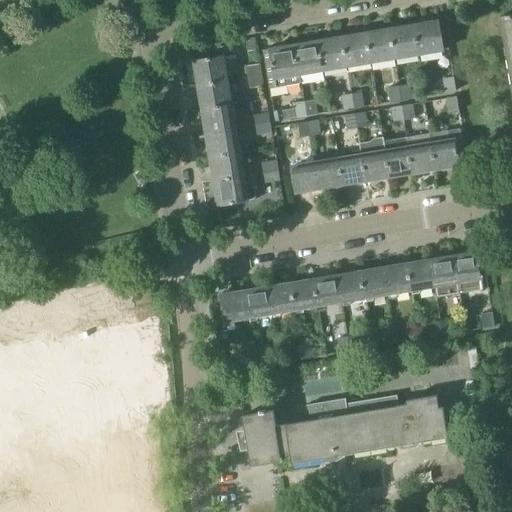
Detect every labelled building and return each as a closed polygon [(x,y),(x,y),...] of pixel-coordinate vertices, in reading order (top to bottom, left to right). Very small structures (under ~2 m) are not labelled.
[(511,85),(511,14),(500,16),(505,47),(509,46),(511,54),(506,55),(511,85)] [(414,25),(419,53),(442,49),(442,50),(443,50),(438,20),(437,20),(437,22),(414,25)] [(395,57),(419,53),(414,25),(390,29),(395,57)] [(366,34),(370,61),(395,57),(390,29),(366,34)] [(342,38),(346,65),(370,61),(366,34),(342,38)] [(257,48),(255,36),(246,38),(248,49),(257,48)] [(318,42),(323,69),(346,65),(342,38),(318,42)] [(294,46),(299,73),(323,69),(318,42),(294,46)] [(301,83),(299,73),(294,46),(263,51),(268,78),(270,89),(301,83)] [(197,85),(228,80),(224,56),(193,61),(197,85)] [(248,76),(261,74),(260,65),(246,67),(248,76)] [(263,84),(261,74),(248,76),(249,87),(263,84)] [(456,90),(454,76),(443,78),(445,92),(456,90)] [(228,80),(197,85),(201,109),(232,104),(228,80)] [(409,83),(399,85),(402,100),(411,98),(409,83)] [(402,100),(399,85),(388,87),(390,102),(402,100)] [(361,92),(351,93),(354,107),(363,106),(361,92)] [(344,109),(354,107),(351,93),(341,95),(344,109)] [(457,96),(446,98),(448,112),(460,110),(457,96)] [(315,99),(303,101),(306,115),(318,114),(315,99)] [(306,115),(303,101),(294,103),(294,107),(296,117),(306,115)] [(413,103),(401,105),(404,120),(415,118),(413,103)] [(232,104),(201,109),(205,133),(236,128),(232,104)] [(394,122),(404,120),(401,105),(391,107),(394,122)] [(296,117),(294,107),(280,109),(282,119),(296,117)] [(365,111),(355,113),(357,127),(367,126),(365,111)] [(254,115),(255,125),(270,122),(268,112),(254,115)] [(357,127),(355,113),(344,114),(347,129),(357,127)] [(318,119),(309,121),(311,135),(320,134),(318,119)] [(299,137),(311,135),(309,121),(297,123),(299,137)] [(270,122),(255,125),(257,135),(271,132),(270,122)] [(468,163),(462,127),(429,133),(430,138),(435,169),(468,163)] [(236,128),(205,133),(209,156),(240,151),(236,128)] [(366,180),(390,176),(384,140),(383,136),(374,138),(370,141),(359,143),(360,150),(366,180)] [(409,145),(407,136),(384,140),(390,176),(414,172),(409,145)] [(414,172),(435,169),(430,138),(423,139),(424,142),(409,145),(414,172)] [(341,184),(366,180),(360,150),(353,152),(353,154),(337,157),(341,184)] [(240,151),(209,156),(213,181),(244,175),(240,151)] [(319,188),(341,184),(337,157),(336,154),(329,156),(330,158),(314,160),(319,188)] [(296,192),(319,188),(314,160),(314,158),(307,159),(307,163),(292,166),(296,192)] [(263,172),(278,170),(276,161),(262,163),(263,172)] [(280,182),(278,170),(263,172),(265,185),(280,182)] [(248,200),(244,175),(213,181),(217,205),(248,200)] [(457,282),(458,288),(467,287),(465,280),(481,278),(477,252),(453,256),(457,282)] [(430,260),(434,285),(435,292),(458,288),(457,282),(453,256),(430,260)] [(407,263),(411,289),(434,285),(430,260),(407,263)] [(383,267),(387,293),(411,289),(407,263),(383,267)] [(360,271),(364,297),(387,293),(383,267),(360,271)] [(337,275),(341,301),(364,297),(360,271),(337,275)] [(314,279),(318,305),(341,301),(337,275),(314,279)] [(291,283),(295,309),(318,305),(314,279),(291,283)] [(267,287),(272,313),(295,309),(291,283),(267,287)] [(244,291),(249,317),(272,313),(267,287),(244,291)] [(135,307),(153,304),(150,288),(132,292),(135,307)] [(234,319),(249,317),(244,291),(220,295),(225,321),(225,320),(226,327),(235,325),(234,319)] [(495,326),(492,312),(481,314),(483,328),(495,326)] [(440,320),(442,335),(453,333),(450,319),(440,320)] [(442,335),(440,320),(430,322),(432,336),(442,335)] [(393,328),(396,342),(406,341),(404,326),(393,328)] [(386,344),(396,342),(393,328),(384,329),(386,344)] [(358,334),(347,336),(349,351),(360,349),(358,334)] [(349,351),(347,336),(338,338),(340,352),(349,351)] [(301,344),(303,358),(313,357),(311,342),(301,344)] [(293,360),(303,358),(301,344),(291,345),(293,360)] [(264,351),(255,352),(257,366),(267,364),(264,351)] [(257,366),(255,352),(236,355),(238,369),(257,366)] [(0,511),(128,511),(104,386),(8,404),(6,404),(4,404),(2,404),(1,403),(0,402),(0,511)] [(448,438),(443,407),(439,408),(437,396),(407,401),(407,404),(398,406),(396,395),(346,404),(346,399),(308,405),(310,420),(276,426),(273,411),(266,412),(265,410),(260,411),(260,413),(243,416),(251,467),(282,462),(281,457),(291,455),(292,464),(448,438)] [(380,511),(382,511),(380,497),(371,498),(373,511),(380,511)]
